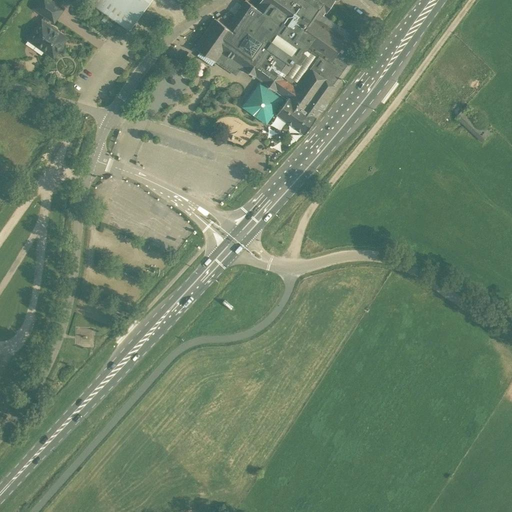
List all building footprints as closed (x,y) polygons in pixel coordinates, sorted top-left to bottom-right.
[(65,9),(52,0),(38,0),(33,9),(54,24),(65,9)] [(85,0),(129,31),(150,0),(85,0)] [(261,0),(256,8),(245,0),(226,27),(214,19),(194,48),(215,63),(222,52),(244,67),(242,69),(275,92),(277,90),(288,98),(277,114),(305,134),(317,118),(338,87),(337,85),(359,53),(356,50),(362,41),(324,15),(332,3),(327,0),(261,0)] [(53,26),(51,27),(41,20),(28,40),(53,58),(58,52),(59,52),(60,51),(61,50),(62,49),(63,48),(63,47),(63,45),(67,39),(58,32),(58,30),(57,28),(56,27),(54,26),(53,26)] [(181,62),(186,66),(194,56),(188,52),(181,62)] [(259,82),(242,108),(267,124),(284,98),(259,82)] [(481,142),(491,132),(467,110),(470,106),(467,104),(455,117),(481,142)]
